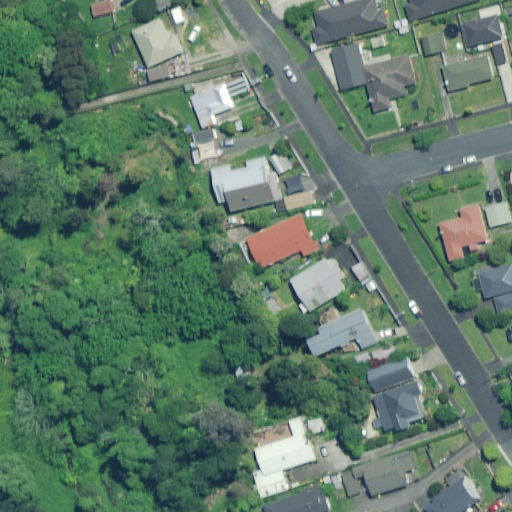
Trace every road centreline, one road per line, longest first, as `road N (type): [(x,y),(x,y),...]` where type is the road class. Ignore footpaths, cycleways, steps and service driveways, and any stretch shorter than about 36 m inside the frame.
road 1 (residential): [(353,182),(511,439)]
road 2 (residential): [(231,0),(266,37),(353,182)]
road 3 (residential): [(511,139),(353,182)]
